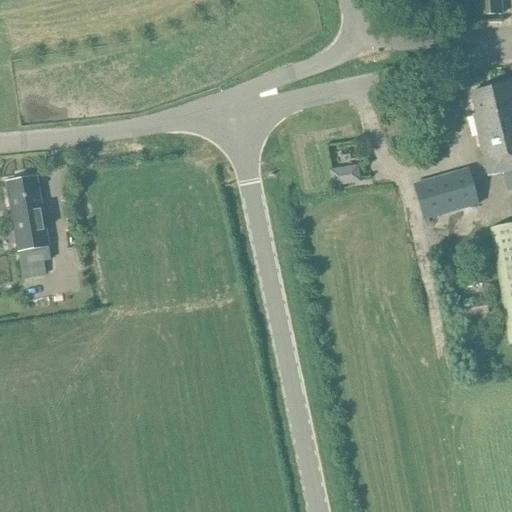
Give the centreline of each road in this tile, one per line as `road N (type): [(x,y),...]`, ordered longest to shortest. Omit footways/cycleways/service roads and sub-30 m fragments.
road 1 (tertiary): [(318,511),(234,115)]
road 2 (tertiary): [(234,115),(511,48)]
road 3 (unclassified): [(0,145),(234,115)]
road 4 (tertiary): [(365,41),(251,86),(234,115)]
road 5 (tertiary): [(511,38),(365,41)]
